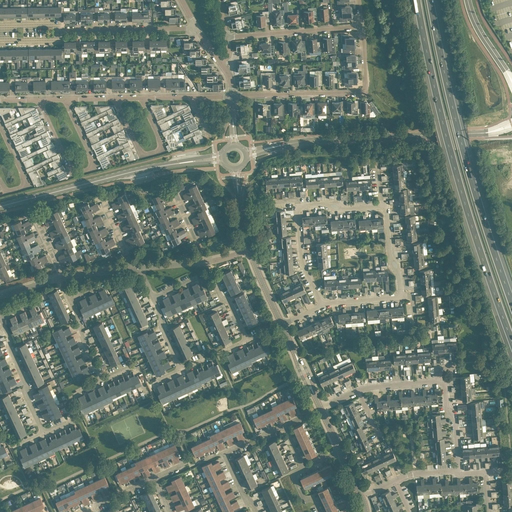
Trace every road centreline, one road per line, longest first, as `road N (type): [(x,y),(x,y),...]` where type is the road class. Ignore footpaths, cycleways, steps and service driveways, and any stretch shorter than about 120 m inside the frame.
road 1 (motorway): [(418,0),(449,149),(511,341)]
road 2 (motorway): [(511,302),(463,148),(431,0)]
road 3 (residential): [(232,96),(366,92),(362,25)]
road 4 (residential): [(38,99),(74,173),(96,166),(64,99)]
road 5 (tertiary): [(316,140),(486,132)]
road 6 (tertiary): [(0,205),(162,165)]
road 7 (residential): [(141,98),(164,149),(142,156),(115,98)]
road 8 (residential): [(55,30),(195,25)]
road 9 (residential): [(227,37),(362,25)]
road 10 (residential): [(44,433),(0,316)]
